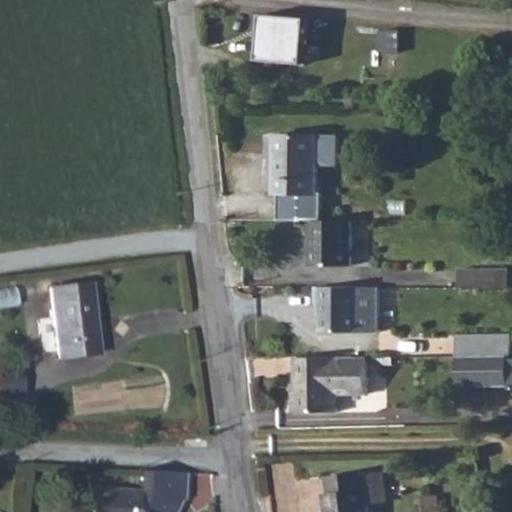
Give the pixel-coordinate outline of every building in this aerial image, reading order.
[(301,26),(255,22),(252,68),(298,72),(301,26)] [(317,140),(275,139),(275,198),(280,198),(279,225),(311,225),(322,225),(322,197),(317,197),(317,140)] [(322,225),(311,225),(311,270),(353,271),(353,226),(322,225)] [(455,295),(506,295),(506,274),(455,274),(455,295)] [(96,351),(87,282),(49,287),(58,356),(96,351)] [(378,295),(312,295),(312,309),(318,309),(319,340),(378,339),(378,295)] [(503,362),(506,362),(505,342),(454,342),(454,363),(503,362)] [(503,390),(503,362),(454,363),(455,390),(503,390)] [(366,366),(295,366),(295,398),(291,398),(291,419),(338,419),(338,400),(367,400),(366,366)] [(188,497),(188,472),(144,470),(143,487),(95,485),(93,511),(168,511),(165,508),(175,497),(188,497)] [(367,511),(367,508),(376,507),(374,481),(371,481),(371,478),(363,479),(363,475),(325,478),(326,493),(321,493),(322,511),(367,511)] [(374,481),(376,507),(387,506),(385,480),(374,481)]
